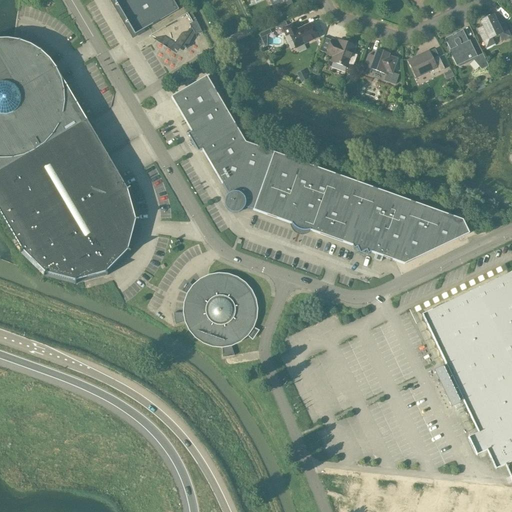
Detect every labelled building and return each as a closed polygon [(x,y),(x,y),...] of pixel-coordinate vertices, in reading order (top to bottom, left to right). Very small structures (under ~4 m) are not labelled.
[(114,0),(135,35),(179,10),(173,0),(114,0)] [(150,36),(150,37),(152,36),(175,49),(177,48),(179,47),(180,46),(186,49),(194,34),(195,34),(195,33),(189,24),(193,22),(196,20),(191,12),(187,14),(187,13),(150,36)] [(478,30),(486,48),(493,44),(494,42),(492,38),(502,34),(504,39),(510,36),(501,18),(496,21),(493,15),(491,16),(489,16),(483,18),(483,21),(480,22),(483,27),(478,30)] [(283,29),(286,36),(289,34),(296,48),(296,47),(304,44),(318,38),(311,23),(301,28),(302,29),(298,31),(298,30),(295,23),(283,29)] [(468,41),(463,30),(456,34),(453,36),(452,35),(445,39),(450,50),(449,50),(457,66),(458,66),(460,66),(463,65),(464,63),(473,59),(474,60),(482,70),(489,66),(483,54),(482,54),(483,56),(478,58),(470,40),(468,41)] [(0,171),(87,121),(77,104),(67,87),(64,82),(58,72),(56,69),(52,63),(46,56),(40,51),(35,48),(26,44),(19,41),(13,40),(5,40),(0,39),(0,171)] [(332,40),(327,54),(334,56),(332,62),(347,67),(349,63),(353,65),(356,56),(352,54),(355,46),(339,41),(339,43),(332,40)] [(364,70),(369,72),(371,69),(387,75),(385,81),(395,84),(398,75),(392,73),(397,59),(388,56),(389,54),(377,50),(373,60),(368,58),(364,70)] [(417,57),(409,61),(417,77),(430,71),(432,75),(445,69),(439,57),(432,60),(429,52),(419,56),(420,58),(417,59),(417,57)] [(245,143),(207,77),(171,97),(192,132),(210,163),(245,143)] [(0,171),(0,211),(3,216),(13,234),(23,251),(23,252),(45,273),(46,273),(75,281),(76,281),(105,273),(106,272),(127,251),(128,250),(135,221),(135,220),(127,191),(117,173),(87,122),(88,121),(87,121),(0,171)] [(245,207),(265,150),(245,143),(210,163),(228,195),(228,196),(227,197),(226,197),(226,198),(225,199),(225,200),(224,201),(224,202),(224,203),(224,204),(224,205),(225,206),(225,208),(226,209),(227,210),(228,211),(229,212),(230,213),(232,214),(233,214),(234,214),(235,214),(237,214),(238,214),(240,213),(241,212),(242,211),(243,210),(244,209),(244,208),(245,207)] [(245,207),(333,239),(354,182),(265,150),(245,207)] [(354,182),(333,239),(404,264),(469,234),(463,220),(354,182)] [(511,271),(422,315),(446,365),(435,370),(452,406),(463,401),(478,433),(468,437),(469,440),(475,453),(477,456),(487,451),(496,470),(511,462),(511,271)] [(185,313),(173,313),(175,325),(187,321),(191,329),(190,329),(191,330),(197,337),(204,342),(213,345),(222,346),(223,358),(234,356),(231,344),(239,340),(240,340),(246,335),(246,334),(247,333),(252,337),(255,332),(250,329),(251,327),(252,327),(251,327),(254,318),(255,318),(254,318),(255,309),(254,300),(253,300),(250,292),(249,292),(244,285),(236,280),(237,280),(236,279),(236,280),(228,277),(228,276),(227,276),(227,277),(219,276),(218,276),(210,278),(210,277),(209,277),(209,278),(201,281),(201,282),(194,287),(194,288),(193,289),(188,285),(187,288),(185,290),(190,293),(189,295),(186,303),(185,313)] [(511,511),(511,501),(500,497),(494,511),(511,511)]
